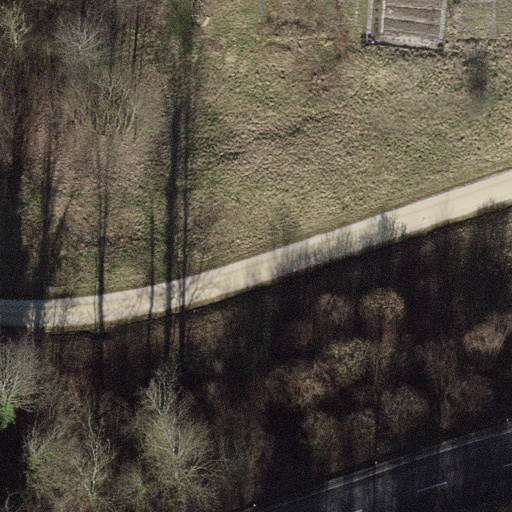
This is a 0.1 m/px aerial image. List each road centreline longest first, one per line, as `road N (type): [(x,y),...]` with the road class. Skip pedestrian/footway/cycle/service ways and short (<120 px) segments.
road 1 (track): [(511,185),(224,281),(93,310),(0,307)]
road 2 (tertiary): [(511,462),(351,511)]
